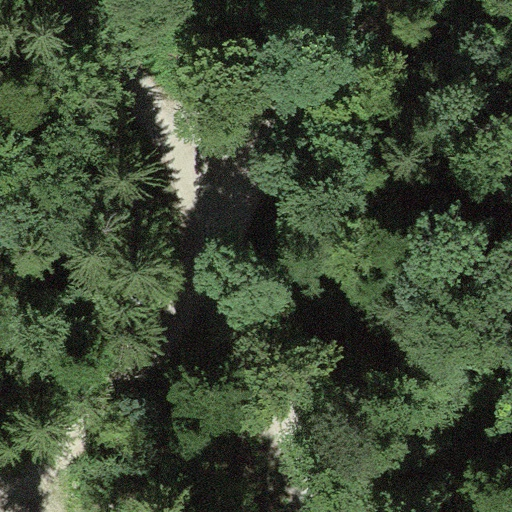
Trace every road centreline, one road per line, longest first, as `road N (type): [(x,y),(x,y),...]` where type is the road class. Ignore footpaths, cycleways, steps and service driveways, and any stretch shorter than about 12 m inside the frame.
road 1 (track): [(185,150),(198,274),(142,375),(0,496)]
road 2 (track): [(262,143),(250,353),(323,511)]
road 3 (track): [(185,150),(262,143),(345,76),(396,0)]
road 4 (track): [(70,0),(100,28),(185,150)]
